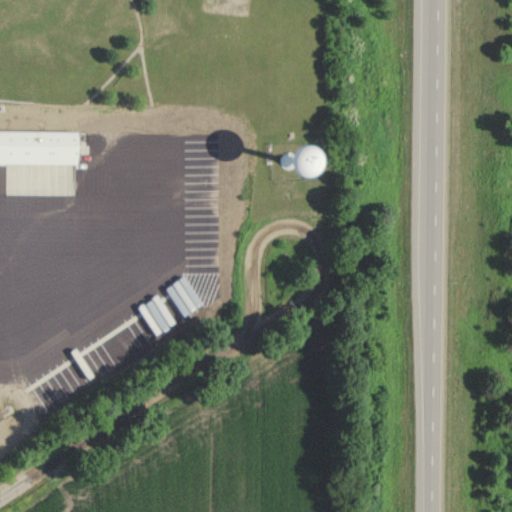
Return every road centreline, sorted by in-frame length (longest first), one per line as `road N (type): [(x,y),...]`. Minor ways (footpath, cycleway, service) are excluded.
road 1 (residential): [(29,476),(310,296),(323,275),(317,236),(289,224),(267,229),(253,244),(251,332)]
road 2 (motorway): [(440,0),(433,511)]
